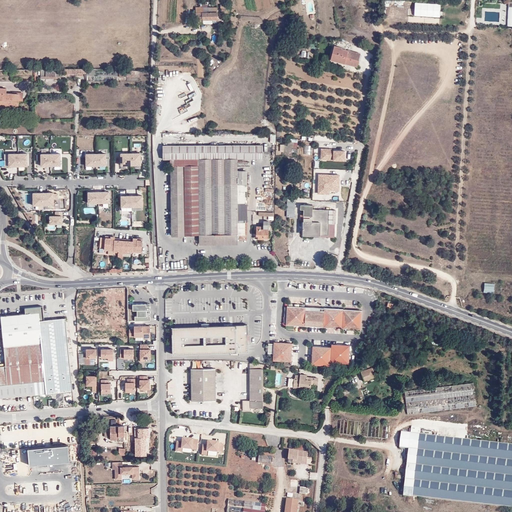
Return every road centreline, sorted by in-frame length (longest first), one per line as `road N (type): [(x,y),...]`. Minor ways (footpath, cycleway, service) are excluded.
road 1 (track): [(453,295),(449,280),(362,253),(356,241),(370,185),(440,84),(449,58)]
road 2 (track): [(453,295),(489,258),(501,80)]
road 3 (secondary): [(381,285),(318,275),(160,278)]
road 4 (track): [(370,185),(394,58),(373,23)]
road 5 (residential): [(161,401),(0,417)]
road 6 (secondary): [(381,285),(511,332)]
road 7 (secondary): [(160,278),(26,278)]
road 8 (residential): [(161,401),(160,278)]
